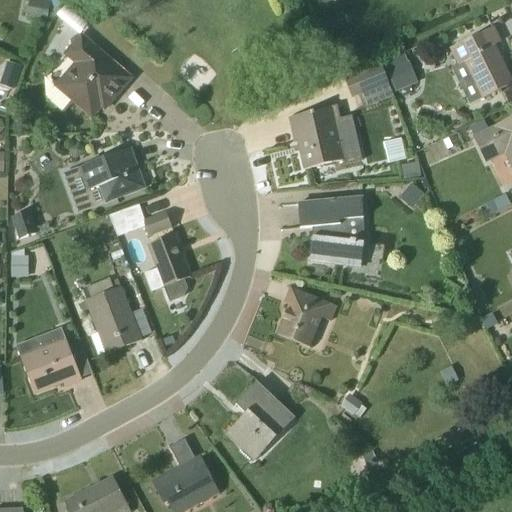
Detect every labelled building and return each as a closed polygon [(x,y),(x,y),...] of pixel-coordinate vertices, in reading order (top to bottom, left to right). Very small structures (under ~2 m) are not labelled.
[(511,85),(493,48),(499,45),(491,28),(485,32),(450,49),(458,64),(449,69),(468,108),(511,85)] [(62,56),(72,65),(51,92),(94,126),(131,78),(79,36),(62,56)] [(0,84),(14,89),(21,66),(3,60),(0,69),(0,84)] [(412,63),(389,70),(396,91),(418,85),(412,63)] [(379,65),(343,79),(352,101),(356,99),(361,110),(392,98),(379,65)] [(346,160),(334,109),(292,120),(304,170),(346,160)] [(511,122),(481,138),(476,128),(462,135),(467,145),(473,142),(485,165),(502,157),(511,176),(511,122)] [(131,152),(60,178),(74,215),(144,190),(131,152)] [(423,196),(408,186),(397,201),(411,212),(423,196)] [(299,229),(313,227),(314,240),(310,267),(360,273),(363,246),(362,222),(360,201),(296,207),(299,229)] [(37,236),(28,210),(9,217),(18,243),(37,236)] [(164,217),(144,224),(149,238),(170,230),(164,217)] [(190,280),(174,239),(146,249),(155,272),(142,277),(149,294),(163,288),(170,304),(188,296),(183,283),(190,280)] [(28,253),(11,253),(11,280),(28,280),(28,253)] [(338,311),(293,291),(272,337),(311,354),(325,322),(332,325),(338,311)] [(140,344),(121,292),(85,306),(96,335),(89,337),(97,360),(140,344)] [(15,349),(35,396),(61,385),(63,390),(82,383),(60,330),(15,349)] [(450,369),(438,375),(445,389),(457,384),(450,369)] [(251,465),(282,433),(279,430),(290,419),(255,386),(235,407),(244,416),(223,438),(251,465)] [(348,397),(340,409),(358,421),(365,412),(359,407),(360,406),(348,397)] [(169,511),(189,511),(221,496),(201,458),(193,462),(183,442),(168,450),(178,470),(150,484),(162,507),(165,505),(169,511)] [(128,511),(113,481),(63,506),(66,511),(128,511)]
